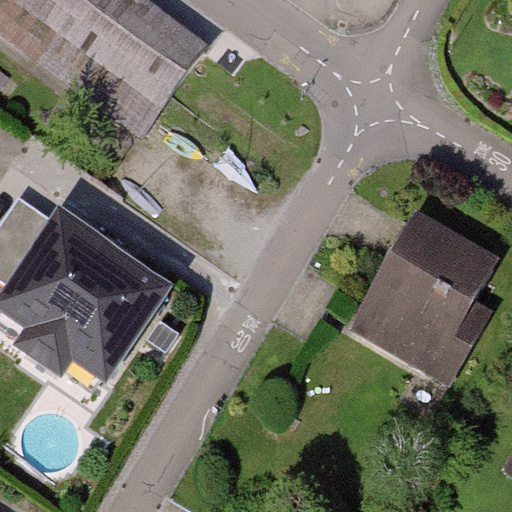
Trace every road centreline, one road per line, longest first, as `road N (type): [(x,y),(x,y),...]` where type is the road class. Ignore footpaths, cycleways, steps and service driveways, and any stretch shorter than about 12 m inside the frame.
road 1 (residential): [(375,98),(134,511)]
road 2 (residential): [(235,0),(375,98)]
road 3 (residential): [(375,98),(511,173)]
